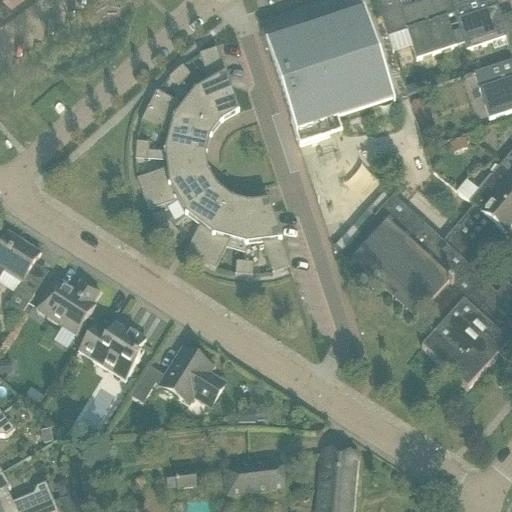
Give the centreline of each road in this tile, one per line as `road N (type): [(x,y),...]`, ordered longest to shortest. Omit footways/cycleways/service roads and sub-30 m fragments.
road 1 (residential): [(308,386),(335,346),(338,313),(227,0)]
road 2 (residential): [(308,386),(0,191)]
road 3 (residential): [(213,0),(0,191)]
road 4 (residential): [(481,510),(453,482),(308,386)]
